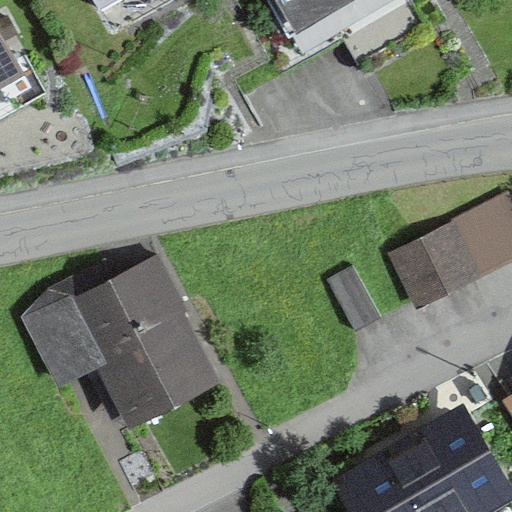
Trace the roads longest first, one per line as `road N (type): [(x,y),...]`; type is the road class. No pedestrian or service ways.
road 1 (residential): [(0,231),(452,140),(511,136)]
road 2 (residential): [(119,511),(511,308)]
